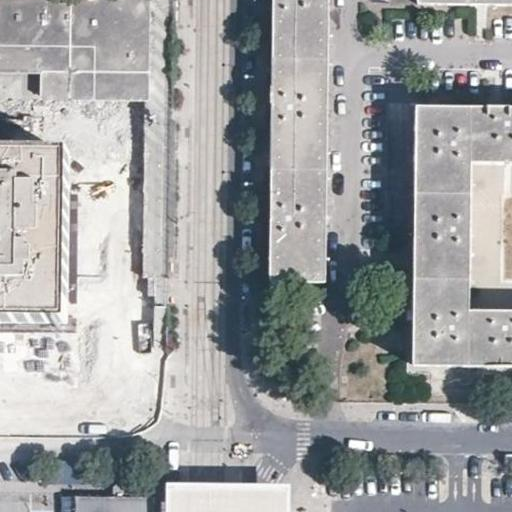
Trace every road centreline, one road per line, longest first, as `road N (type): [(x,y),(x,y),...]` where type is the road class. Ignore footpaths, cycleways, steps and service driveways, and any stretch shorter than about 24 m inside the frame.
road 1 (residential): [(263,438),(239,384),(233,343),(238,0)]
road 2 (residential): [(263,438),(0,439)]
road 3 (residential): [(263,438),(511,440)]
